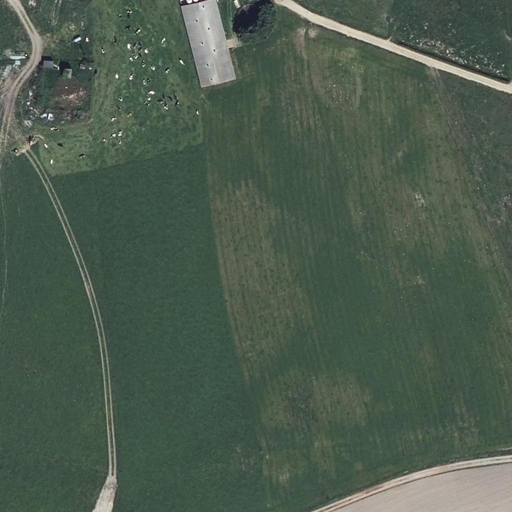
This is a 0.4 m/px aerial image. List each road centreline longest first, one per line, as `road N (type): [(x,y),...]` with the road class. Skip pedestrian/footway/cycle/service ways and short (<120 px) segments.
road 1 (track): [(287,0),(396,57),(511,89)]
road 2 (track): [(511,459),(426,475),(330,511)]
